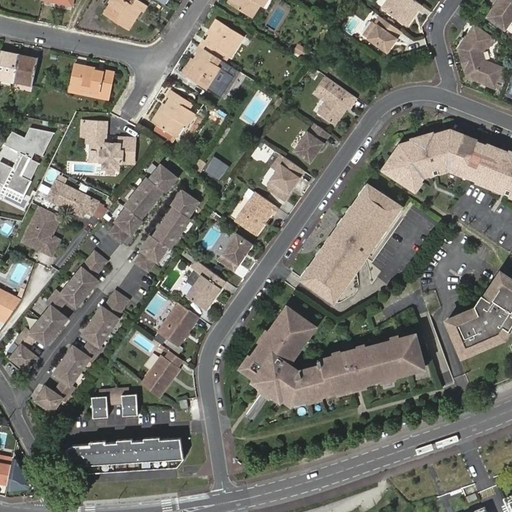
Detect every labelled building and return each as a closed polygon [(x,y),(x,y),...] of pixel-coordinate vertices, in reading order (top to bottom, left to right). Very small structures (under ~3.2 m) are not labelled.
[(111,4),(105,14),(128,29),(135,19),(133,17),(135,14),(137,15),(140,10),(143,12),(147,5),(139,0),(115,0),(113,5),(111,4)] [(233,0),(231,4),(252,17),(260,5),(262,6),(266,0),(233,0)] [(423,5),(416,0),(388,0),(383,8),(409,26),(423,5)] [(511,0),(499,0),(488,17),(505,29),(511,18),(511,0)] [(402,31),(381,17),(377,23),(374,21),(364,35),(388,52),(394,44),(392,43),(395,38),(397,39),(402,31)] [(208,34),(211,35),(220,21),(217,19),(208,34)] [(205,39),(200,46),(221,58),(224,52),(231,56),(244,36),(220,21),(211,35),(207,41),(205,39)] [(475,27),(470,36),(473,38),(479,29),(475,27)] [(470,36),(460,49),(468,76),(496,88),(503,69),(485,61),(481,52),(485,48),(488,47),(494,39),(479,29),(473,38),(470,36)] [(294,51),(303,58),(308,50),(299,44),(294,51)] [(221,58),(200,46),(196,52),(199,54),(195,60),(196,61),(194,64),(193,64),(186,75),(207,88),(212,79),(214,81),(222,68),(220,66),(217,64),(221,58)] [(0,78),(14,81),(19,57),(20,54),(12,53),(12,55),(1,53),(0,56),(0,78)] [(14,81),(32,85),(38,58),(31,57),(30,59),(19,57),(14,81)] [(196,61),(195,60),(192,59),(183,73),(186,75),(193,64),(194,64),(196,61)] [(100,92),(111,94),(115,73),(104,71),(104,72),(95,70),(95,69),(74,64),(70,85),(90,89),(100,92)] [(357,98),(327,76),(316,92),(327,99),(331,102),(323,115),(336,123),(349,104),(352,106),(357,98)] [(109,99),(111,94),(100,92),(90,89),(70,85),(69,91),(109,99)] [(163,110),(155,123),(174,135),(176,136),(184,124),(187,126),(195,113),(189,109),(193,103),(172,90),(168,97),(171,98),(167,105),(169,106),(166,112),(163,110)] [(287,103),(288,102),(280,96),(275,104),(283,109),(287,103)] [(319,111),(323,115),(331,102),(327,99),(319,111)] [(153,122),(155,123),(163,110),(161,109),(153,122)] [(97,152),(96,161),(104,161),(104,168),(107,169),(115,169),(119,169),(119,162),(134,163),(136,140),(120,139),(120,146),(106,145),(108,122),(106,122),(83,121),(82,136),(88,137),(87,142),(92,142),(91,152),(97,152)] [(329,132),(315,123),(310,130),(309,129),(295,149),(312,161),(326,142),(323,140),(329,132)] [(158,125),(153,131),(169,141),(174,135),(158,125)] [(25,137),(12,131),(3,145),(20,153),(12,167),(0,160),(0,161),(0,190),(1,191),(4,184),(24,194),(39,162),(31,158),(35,151),(43,156),(55,132),(30,126),(25,137)] [(400,143),(384,169),(416,190),(424,177),(449,170),(511,196),(511,153),(450,128),(400,143)] [(323,140),(326,142),(332,134),(329,132),(323,140)] [(306,171),(282,155),(278,160),(284,164),(279,170),(269,183),(270,189),(285,200),(306,171)] [(200,173),(206,163),(201,159),(195,169),(200,173)] [(220,164),(212,159),(204,170),(212,175),(220,164)] [(284,164),(278,160),(273,167),(279,170),(284,164)] [(177,176),(161,164),(150,178),(163,189),(165,191),(177,176)] [(260,182),(266,186),(277,171),(272,166),(260,182)] [(150,178),(148,177),(137,191),(152,204),(163,189),(150,178)] [(57,190),(52,201),(83,216),(86,211),(93,214),(102,219),(109,209),(103,206),(105,204),(99,201),(56,180),(52,188),(57,190)] [(335,300),(401,206),(369,185),(303,277),(335,300)] [(48,198),(52,201),(57,190),(52,188),(48,198)] [(279,207),(256,191),(255,192),(249,188),(245,193),(245,195),(250,198),(234,221),(254,236),(271,212),(274,214),(279,207)] [(152,204),(137,191),(125,205),(127,207),(141,218),(152,204)] [(184,191),(173,206),(175,207),(188,216),(199,201),(184,191)] [(61,216),(40,206),(25,236),(45,246),(43,250),(52,255),(60,239),(51,235),(61,216)] [(141,218),(127,207),(116,221),(117,223),(124,228),(130,233),(131,234),(143,219),(141,218)] [(175,207),(164,222),(181,233),(192,219),(189,217),(175,207)] [(212,210),(209,213),(220,220),(222,217),(212,210)] [(164,222),(154,237),(169,247),(171,248),(181,233),(164,222)] [(124,228),(117,223),(110,233),(116,238),(124,228)] [(130,233),(124,228),(116,238),(122,243),(130,233)] [(254,245),(237,233),(218,260),(234,271),(254,245)] [(152,235),(142,250),(144,251),(150,256),(156,260),(158,262),(169,247),(154,237),(152,235)] [(45,246),(25,236),(23,240),(43,250),(45,246)] [(197,260),(183,250),(181,253),(195,264),(197,260)] [(101,256),(95,251),(87,261),(93,265),(101,256)] [(150,256),(144,251),(136,262),(142,266),(150,256)] [(107,261),(101,256),(93,265),(99,270),(107,261)] [(156,260),(150,256),(142,266),(149,271),(156,260)] [(228,281),(197,260),(195,264),(193,266),(203,273),(196,283),(196,284),(188,294),(208,309),(228,281)] [(93,265),(87,261),(82,267),(94,276),(99,270),(93,265)] [(94,276),(82,267),(71,280),(88,293),(99,280),(94,276)] [(196,283),(203,273),(197,269),(190,279),(196,284),(196,283)] [(511,325),(511,278),(502,272),(487,295),(481,304),(477,306),(447,318),(463,355),(504,337),(503,334),(507,328),(509,330),(511,325)] [(88,293),(71,280),(61,294),(67,299),(77,307),(88,293)] [(0,287),(0,319),(5,322),(21,298),(0,287)] [(122,295),(116,290),(109,301),(115,305),(122,295)] [(61,294),(57,291),(53,296),(63,304),(67,299),(61,294)] [(481,304),(487,295),(483,292),(476,303),(477,306),(481,304)] [(129,299),(122,295),(115,305),(121,310),(129,299)] [(63,304),(53,296),(48,302),(59,310),(63,304)] [(109,301),(104,307),(117,316),(121,310),(115,305),(109,301)] [(200,317),(180,303),(161,330),(181,344),(200,317)] [(68,318),(52,305),(41,318),(57,331),(68,318)] [(102,306),(92,320),(109,332),(119,318),(117,316),(104,307),(102,306)] [(251,353),(243,364),(260,376),(256,381),(283,400),(287,395),(295,401),(419,367),(418,364),(425,361),(417,332),(358,348),(358,347),(343,351),(343,352),(319,358),(321,364),(300,370),(290,362),(316,326),(292,308),(288,313),(284,311),(254,354),(251,353)] [(57,331),(41,318),(30,332),(37,337),(47,345),(57,331)] [(92,320),(82,334),(90,339),(99,346),(109,332),(92,320)] [(32,343),(37,337),(30,332),(26,329),(22,335),(32,343)] [(32,343),(22,335),(17,341),(21,344),(28,349),(32,343)] [(90,339),(86,345),(97,353),(101,347),(99,346),(90,339)] [(38,357),(21,344),(11,357),(28,370),(38,357)] [(73,345),(63,359),(80,371),(90,357),(82,351),(73,345)] [(86,345),(82,351),(90,357),(93,359),(97,353),(86,345)] [(183,360),(170,351),(166,357),(162,354),(142,384),(161,398),(182,368),(179,366),(183,360)] [(63,359),(53,373),(62,379),(70,385),(80,371),(63,359)] [(62,379),(58,385),(69,393),(73,387),(70,385),(62,379)] [(45,385),(35,399),(53,411),(63,397),(54,391),(45,385)] [(58,385),(54,391),(63,397),(65,399),(69,393),(58,385)] [(114,388),(106,388),(106,395),(100,395),(92,395),(93,416),(108,415),(107,403),(114,403),(114,388)] [(122,388),(114,388),(114,403),(122,402),(122,415),(138,414),(137,393),(128,394),(122,394),(122,388)] [(188,399),(180,400),(181,409),(186,408),(189,407),(188,399)] [(67,449),(80,474),(178,467),(184,459),(181,437),(74,445),(67,449)] [(0,482),(8,484),(12,464),(0,461),(0,482)]
